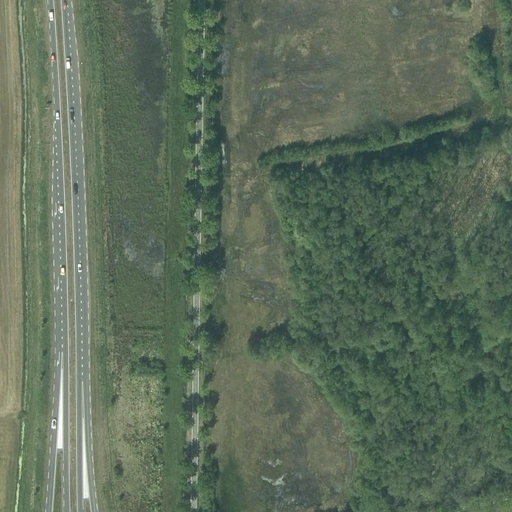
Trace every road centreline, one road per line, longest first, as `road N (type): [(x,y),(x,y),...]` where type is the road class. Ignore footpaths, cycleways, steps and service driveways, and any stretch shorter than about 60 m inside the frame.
road 1 (primary): [(79,464),(63,0)]
road 2 (primary): [(49,0),(63,405)]
